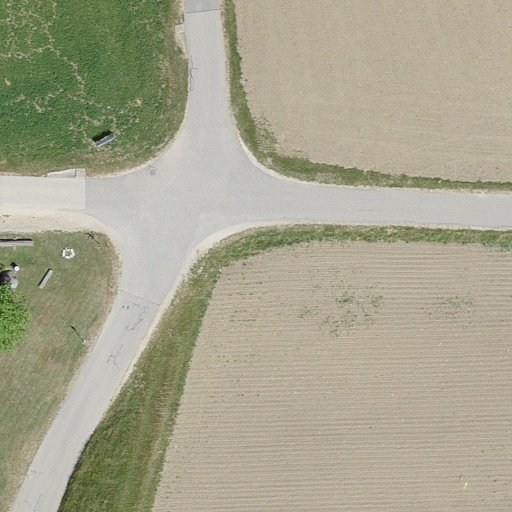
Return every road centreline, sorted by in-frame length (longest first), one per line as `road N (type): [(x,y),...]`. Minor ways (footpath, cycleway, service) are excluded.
road 1 (unclassified): [(205,189),(46,473),(35,511)]
road 2 (unclassified): [(511,198),(205,189)]
road 3 (unclassified): [(0,189),(205,189)]
road 4 (unclassified): [(185,0),(205,189)]
